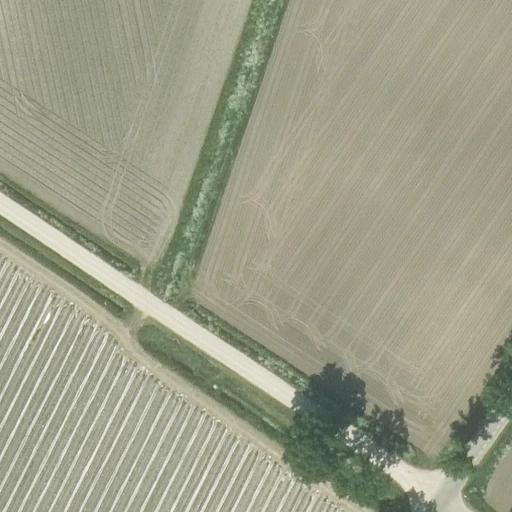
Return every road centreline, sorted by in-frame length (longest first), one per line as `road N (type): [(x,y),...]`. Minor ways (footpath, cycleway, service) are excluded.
road 1 (track): [(0,211),(439,511)]
road 2 (unclassified): [(442,511),(511,410)]
